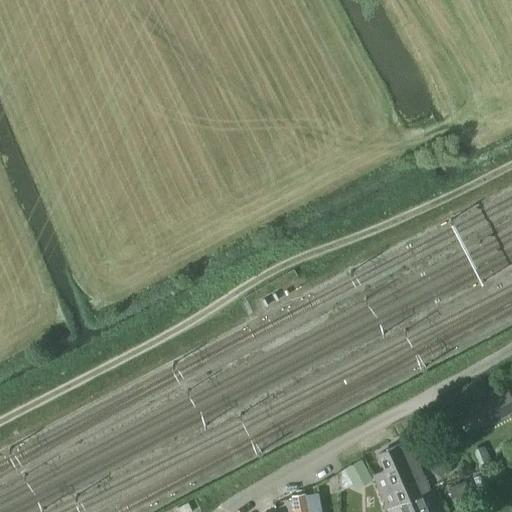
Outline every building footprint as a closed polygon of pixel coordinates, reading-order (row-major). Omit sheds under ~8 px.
[(494,422),(511,413),(511,401),(506,389),(483,400),(494,422)] [(386,505),(428,486),(407,441),(378,454),(385,470),(373,475),(386,505)] [(355,490),(372,482),(362,461),(345,469),(355,490)] [(439,511),(428,486),(386,505),(389,511),(439,511)] [(307,511),(304,494),(291,496),(293,511),(307,511)]
